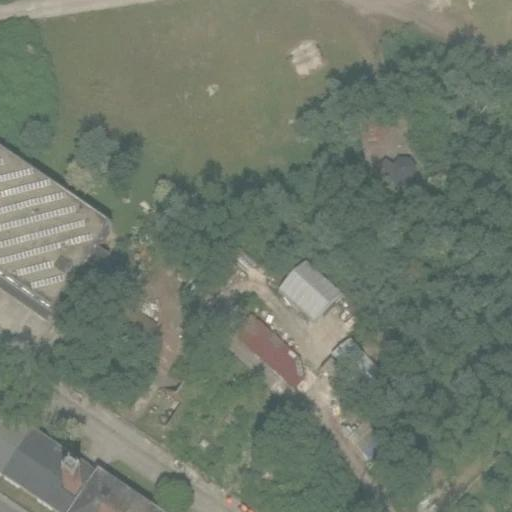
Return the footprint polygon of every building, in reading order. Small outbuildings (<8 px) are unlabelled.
[(113,232),(0,154),(0,277),(55,315),(113,232)] [(418,162),(408,159),(400,164),(397,173),(402,182),(411,185),(420,180),(422,171),(418,162)] [(236,337),(296,390),(306,379),(303,361),(253,317),(236,337)] [(0,476),(53,511),(73,511),(98,474),(0,408),(0,476)] [(98,474),(73,511),(160,511),(100,472),(98,474)]
